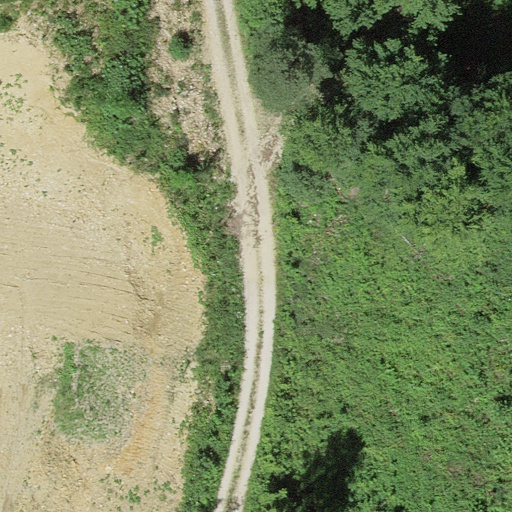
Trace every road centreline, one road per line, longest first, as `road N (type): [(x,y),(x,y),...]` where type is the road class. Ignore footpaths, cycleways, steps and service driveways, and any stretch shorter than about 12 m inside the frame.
road 1 (track): [(219,511),(268,323),(255,92)]
road 2 (track): [(255,92),(356,33),(392,0)]
